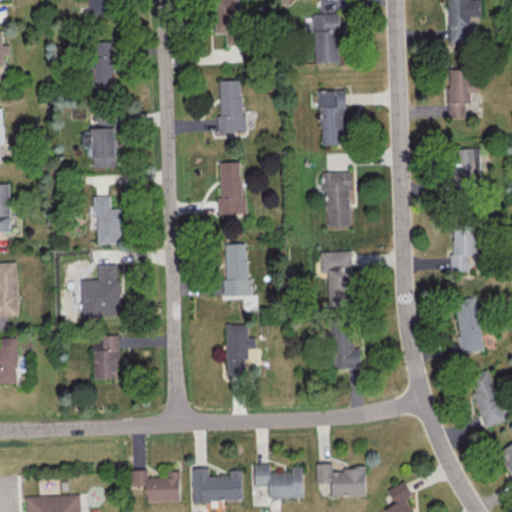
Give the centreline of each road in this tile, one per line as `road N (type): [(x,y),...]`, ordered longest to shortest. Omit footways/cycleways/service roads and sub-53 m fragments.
road 1 (residential): [(477,511),(422,399),(412,346),(395,0)]
road 2 (residential): [(422,399),(345,417),(0,430)]
road 3 (residential): [(178,423),(163,0)]
